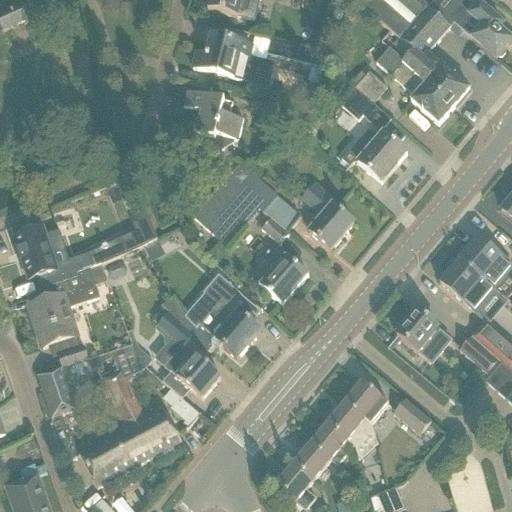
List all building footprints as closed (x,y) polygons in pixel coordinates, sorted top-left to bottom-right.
[(210,0),(207,14),(227,18),(239,21),(254,25),(260,0),(210,0)] [(414,0),(371,0),(363,10),(399,43),(394,48),(408,60),(404,64),(402,67),(454,111),(470,93),(442,69),(437,74),(423,62),(450,31),(435,18),(414,0)] [(0,28),(2,33),(26,21),(19,6),(0,15),(0,28)] [(503,27),(488,14),(479,6),(468,19),(479,29),(470,40),(496,63),(511,44),(511,43),(499,32),(503,27)] [(253,49),(231,44),(211,39),(207,58),(197,56),(193,72),(253,87),(259,63),(251,61),(253,49)] [(326,72),(330,56),(271,42),(268,58),(326,72)] [(439,129),(454,111),(402,67),(387,54),(375,67),(391,80),(413,100),(410,104),(439,129)] [(373,108),(387,91),(369,76),(355,93),(373,108)] [(358,125),(373,108),(355,93),(334,117),(351,132),(357,124),(358,125)] [(207,156),(211,157),(216,156),(220,154),(222,145),(224,145),(225,141),(238,145),(243,123),(229,120),(233,106),(187,95),(183,110),(201,115),(195,138),(203,140),(200,149),(203,153),(207,156)] [(407,157),(381,135),(378,133),(373,138),(367,133),(353,149),(355,150),(343,164),(342,163),(337,169),(345,176),(353,166),(357,166),(382,187),(382,186),(381,185),(389,174),(387,173),(395,165),(398,168),(407,157)] [(274,203),(277,200),(240,168),(193,223),(226,252),(260,213),(263,216),(274,203)] [(331,254),(354,227),(344,219),(346,216),(314,188),(301,203),(321,221),(309,235),(331,254)] [(277,200),(274,203),(263,216),(270,222),(287,236),(300,221),(277,201),(278,201),(277,200)] [(511,200),(511,202),(508,200),(501,208),(504,210),(501,213),(511,222),(511,200)] [(82,215),(86,214),(83,206),(78,207),(77,206),(50,215),(53,224),(57,222),(61,232),(83,225),(81,219),(83,218),(82,215)] [(136,236),(121,242),(128,257),(141,251),(158,243),(147,222),(133,229),(136,236)] [(287,236),(270,222),(261,233),(279,249),(289,237),(287,236)] [(42,231),(14,240),(28,283),(36,280),(40,293),(78,281),(77,278),(90,273),(93,272),(88,257),(69,264),(59,234),(45,238),(42,231)] [(456,262),(492,294),(511,271),(511,269),(502,261),(478,241),(469,252),(466,250),(463,250),(457,257),(457,260),(460,262),(459,264),(456,262)] [(308,280),(293,267),(273,249),(263,262),(274,272),(259,289),(283,310),(283,309),(282,308),(289,299),(290,301),(291,299),(307,280),(308,281),(308,280)] [(475,314),(492,294),(456,262),(453,262),(447,269),(447,272),(450,275),(440,287),(464,307),(464,306),(475,314)] [(44,305),(29,310),(43,352),(48,350),(76,340),(79,339),(70,311),(99,302),(95,289),(106,285),(101,269),(98,271),(90,273),(77,278),(78,281),(40,293),(44,305)] [(203,297),(204,298),(215,309),(197,329),(185,318),(177,328),(190,340),(207,355),(216,345),(236,363),(261,335),(231,310),(241,298),(218,279),(203,297)] [(174,300),(162,308),(164,310),(170,315),(166,319),(177,328),(185,318),(174,300)] [(430,366),(450,342),(417,314),(406,327),(403,325),(399,326),(395,331),(396,335),(398,337),(396,339),(430,366)] [(181,351),(190,340),(177,328),(166,319),(156,330),(181,351)] [(488,325),(473,342),(502,367),(511,376),(511,375),(511,346),(490,327),(488,325)] [(132,333),(127,335),(132,349),(138,364),(146,371),(153,363),(139,351),(132,333)] [(491,378),(502,367),(471,339),(460,354),(491,378)] [(88,363),(61,372),(42,378),(46,391),(42,393),(52,421),(75,413),(67,390),(94,381),(92,374),(102,370),(102,366),(112,361),(118,376),(102,383),(104,386),(102,387),(104,391),(102,392),(103,393),(105,392),(127,432),(79,457),(97,491),(182,446),(163,411),(144,419),(125,383),(127,382),(127,381),(146,371),(138,364),(132,349),(88,363)] [(61,372),(88,363),(84,351),(57,360),(61,372)] [(163,371),(191,394),(202,403),(221,381),(186,352),(178,361),(174,357),(163,371)] [(496,394),(511,376),(502,367),(491,378),(485,385),(496,394)] [(506,403),(511,396),(511,376),(496,394),(506,403)] [(371,429),(389,408),(362,386),(344,407),(371,429)] [(163,402),(162,402),(171,410),(169,412),(185,425),(183,427),(188,431),(199,418),(182,403),(170,393),(163,402)] [(418,441),(431,425),(405,404),(393,419),(418,441)] [(354,450),(371,429),(344,407),(327,427),(354,450)] [(337,470),(354,450),(327,427),(310,448),(331,466),(331,465),(337,470)] [(314,486),(331,466),(310,448),(293,468),(314,486)] [(307,495),(314,486),(293,468),(276,489),(303,511),(306,511),(315,502),(307,495)] [(12,511),(49,511),(38,479),(5,490),(12,511)] [(405,511),(396,491),(370,503),(372,511),(405,511)]
